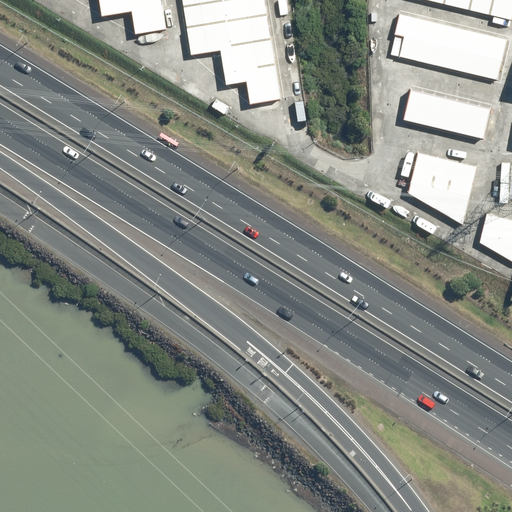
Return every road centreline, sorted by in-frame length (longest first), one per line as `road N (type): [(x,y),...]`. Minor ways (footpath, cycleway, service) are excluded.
road 1 (motorway): [(511,436),(0,118)]
road 2 (motorway): [(0,71),(511,388)]
road 3 (motorway): [(411,511),(336,423),(249,341),(0,160)]
road 4 (unclassified): [(378,511),(305,431),(227,362),(0,203)]
